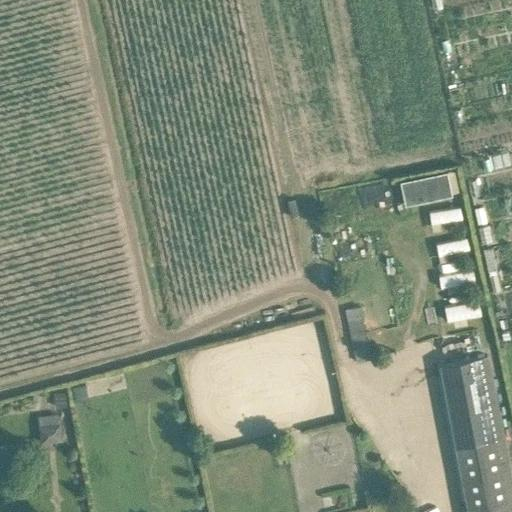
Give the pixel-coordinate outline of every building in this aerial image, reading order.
[(400,179),(405,204),(452,194),(447,169),(400,179)] [(460,205),(429,209),(431,221),(462,217),(460,205)] [(437,253),(469,247),(467,235),(435,241),(437,253)] [(439,274),(440,284),(474,278),(472,268),(439,274)] [(446,318),(480,314),(479,299),(445,303),(446,318)] [(370,359),(360,306),(345,309),(355,362),(370,359)] [(443,364),(458,446),(469,511),(511,511),(511,483),(489,356),(443,364)] [(38,417),(41,442),(61,439),(58,414),(38,417)]
